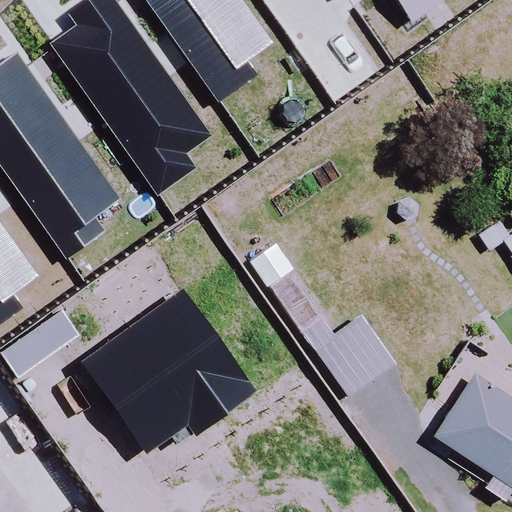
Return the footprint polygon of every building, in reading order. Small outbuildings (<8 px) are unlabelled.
[(384,202),(369,179),(323,210),(309,188),(270,213),(291,246),(298,241),(363,341),(422,303),(432,319),(475,291),(450,252),(426,267),(384,202)] [(511,305),(491,320),(511,349),(511,305)] [(403,417),(333,320),(309,337),(379,434),(403,417)] [(511,406),(469,380),(432,439),(507,489),(511,489),(511,406)] [(188,511),(182,502),(166,511),(188,511)]
